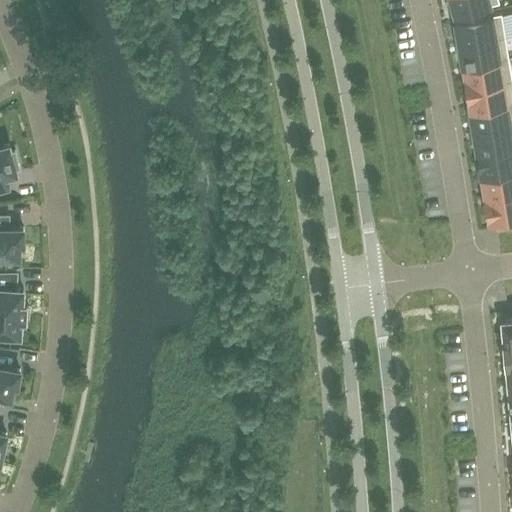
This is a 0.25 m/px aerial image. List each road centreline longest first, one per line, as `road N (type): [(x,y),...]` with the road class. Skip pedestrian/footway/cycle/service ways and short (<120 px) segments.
road 1 (residential): [(20,511),(52,403),(64,284),(42,106),(2,0)]
road 2 (tertiary): [(289,0),(339,289)]
road 3 (tertiary): [(376,285),(326,0)]
road 4 (residential): [(419,0),(468,271)]
road 5 (residential): [(468,271),(490,511)]
road 6 (tertiary): [(398,511),(376,285)]
road 7 (tertiary): [(339,289),(360,511)]
